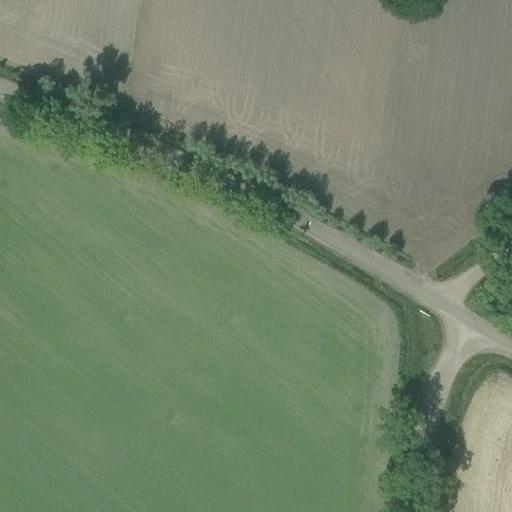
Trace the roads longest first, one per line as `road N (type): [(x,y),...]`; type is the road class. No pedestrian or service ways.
road 1 (unclassified): [(460,317),(273,211),(0,93)]
road 2 (unclassified): [(418,511),(432,402),(460,317)]
